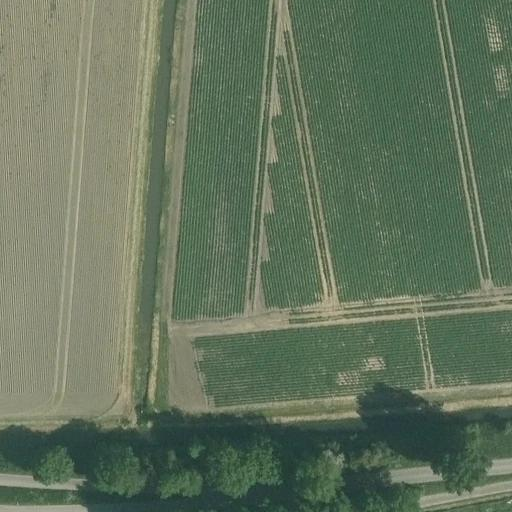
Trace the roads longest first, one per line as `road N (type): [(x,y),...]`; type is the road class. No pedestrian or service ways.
road 1 (unclassified): [(245,498),(511,471)]
road 2 (unclassified): [(245,498),(0,480)]
road 3 (unclassified): [(101,511),(245,498)]
road 4 (track): [(511,484),(387,511)]
